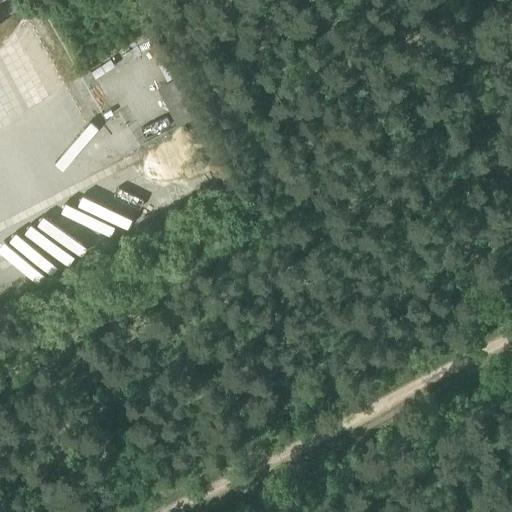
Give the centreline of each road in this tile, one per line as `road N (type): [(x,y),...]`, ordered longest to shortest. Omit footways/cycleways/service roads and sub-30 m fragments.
road 1 (track): [(188,511),(511,340)]
road 2 (unknown): [(0,64),(28,130),(24,149),(0,178)]
